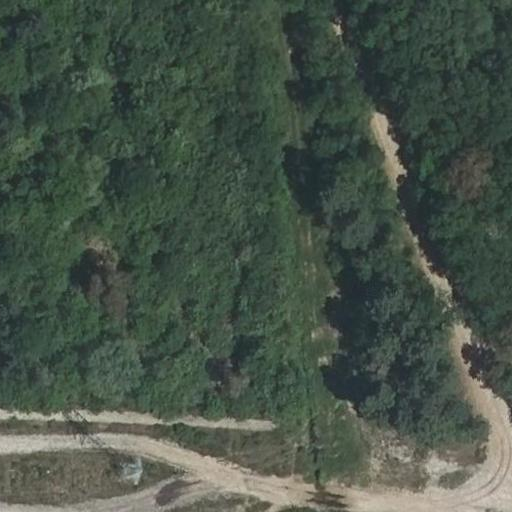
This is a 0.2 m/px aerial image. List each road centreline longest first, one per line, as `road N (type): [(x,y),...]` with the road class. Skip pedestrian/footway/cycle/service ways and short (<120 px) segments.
road 1 (track): [(511,503),(353,485),(152,433),(0,429)]
road 2 (track): [(511,447),(357,0)]
